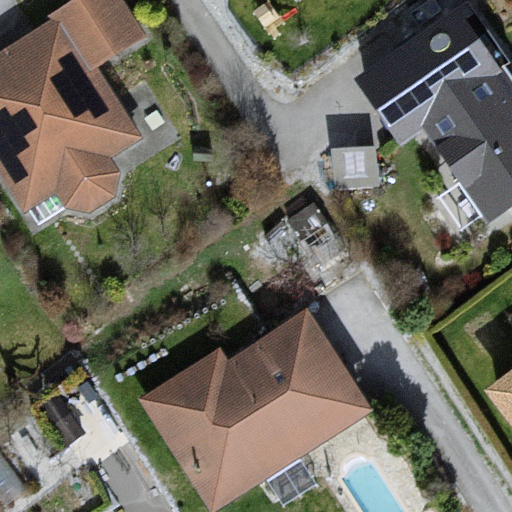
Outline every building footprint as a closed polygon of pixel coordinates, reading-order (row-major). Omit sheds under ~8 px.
[(96,0),(0,53),(0,181),(21,219),(54,200),(67,224),(86,213),(105,203),(122,193),(110,171),(138,155),(92,74),(136,50),(107,0),(96,0)] [(511,83),(468,19),(399,66),(432,115),(423,121),(495,228),(511,216),(511,83)] [(379,151),(332,154),(334,189),(381,185),(379,151)] [(143,399),(208,511),(363,421),(304,321),(231,364),(224,352),(143,399)] [(511,365),(482,388),(511,429),(511,365)]
